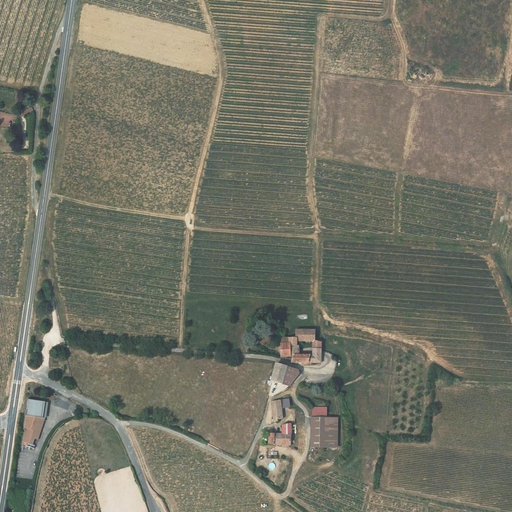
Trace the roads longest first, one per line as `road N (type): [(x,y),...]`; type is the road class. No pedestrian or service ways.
road 1 (track): [(432,357),(417,344),(330,321),(317,298),(310,167),(320,15),(389,13)]
road 2 (secondary): [(21,369),(73,0)]
road 3 (track): [(202,0),(221,80),(188,218),(179,350)]
road 4 (residential): [(157,511),(125,439),(99,407),(21,369)]
road 5 (track): [(390,0),(407,84),(511,94)]
road 6 (track): [(44,193),(188,218)]
road 7 (track): [(187,228),(316,236)]
